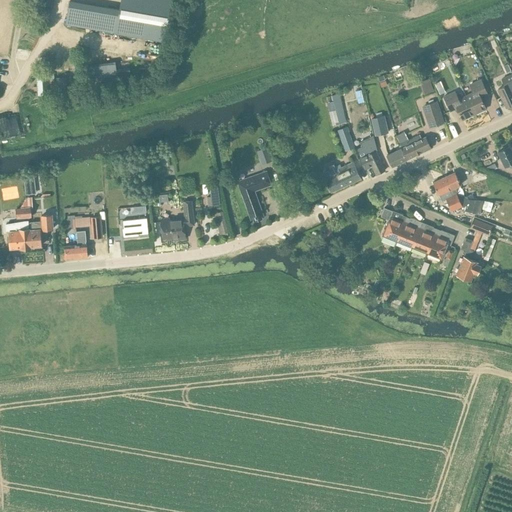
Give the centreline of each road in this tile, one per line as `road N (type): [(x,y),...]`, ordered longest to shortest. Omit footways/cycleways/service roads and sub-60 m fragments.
road 1 (unclassified): [(378,183),(221,249),(0,273)]
road 2 (unclassified): [(511,120),(378,183)]
